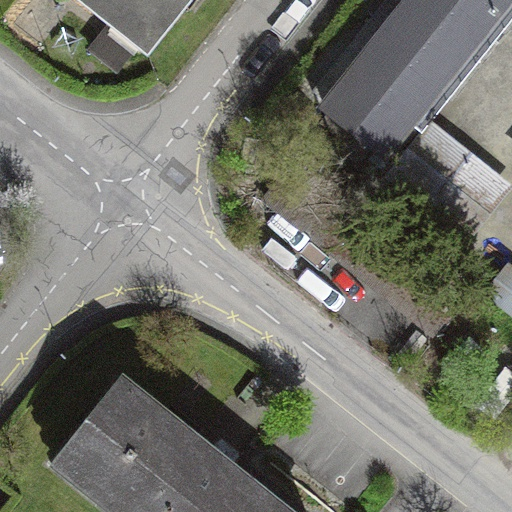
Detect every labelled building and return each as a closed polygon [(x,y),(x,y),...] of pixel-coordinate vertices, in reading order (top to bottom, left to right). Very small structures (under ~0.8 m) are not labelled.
[(53,0),(136,68),(192,0),(53,0)] [(399,0),(314,107),(375,155),(469,37),(488,52),(507,29),(490,16),(502,0),(399,0)] [(500,192),(427,134),(389,182),(461,240),(500,192)] [(301,154),(270,191),(432,322),(462,285),(301,154)] [(267,511),(116,390),(50,471),(101,511),(267,511)]
